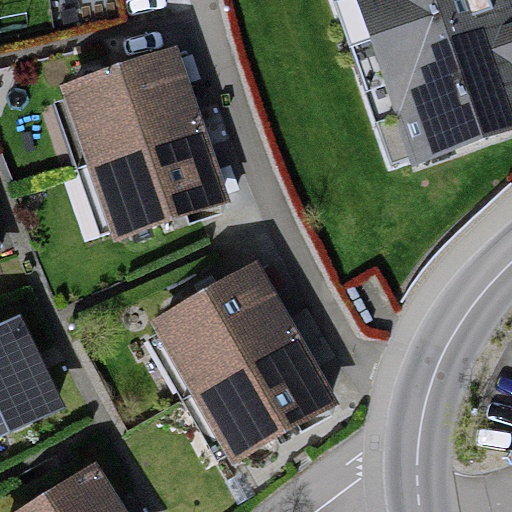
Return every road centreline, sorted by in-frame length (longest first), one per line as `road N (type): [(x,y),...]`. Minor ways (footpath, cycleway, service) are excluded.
road 1 (tertiary): [(421,511),(419,435),(431,379),(456,327),(511,261)]
road 2 (unknown): [(423,404),(483,477),(511,496)]
